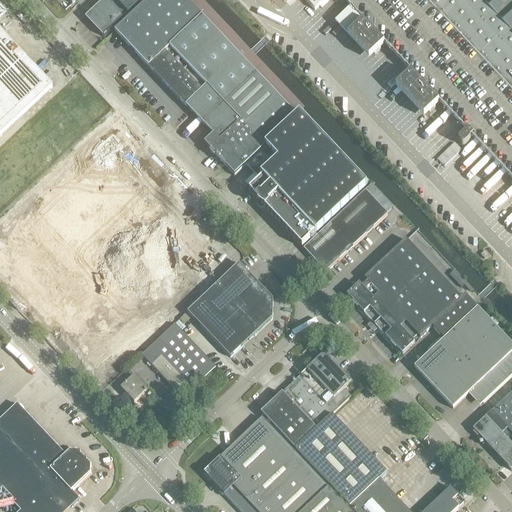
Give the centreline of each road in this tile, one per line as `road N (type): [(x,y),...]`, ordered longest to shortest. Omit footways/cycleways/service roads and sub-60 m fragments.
road 1 (unclassified): [(322,311),(31,0)]
road 2 (unclassified): [(509,511),(322,311)]
road 3 (unclassified): [(150,473),(322,311)]
road 4 (unclassified): [(150,473),(0,314)]
